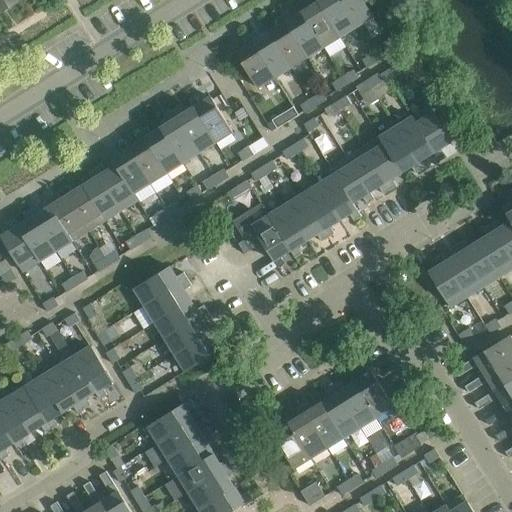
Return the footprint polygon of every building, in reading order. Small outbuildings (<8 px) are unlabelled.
[(0,0),(0,10),(16,0),(0,0)] [(309,0),(313,5),(302,12),(324,47),(330,56),(346,47),(340,37),(317,0),(309,0)] [(317,0),(340,37),(356,27),(339,0),(317,0)] [(339,0),(356,27),(374,16),(363,0),(339,0)] [(307,57),(324,47),(302,12),(292,18),(287,11),(281,14),(307,57)] [(291,67),(307,57),(281,14),(275,18),(279,25),(269,32),(291,67)] [(274,77),(291,67),(269,32),(258,38),(254,31),(248,34),(274,77)] [(257,88),(274,77),(248,34),(242,38),(247,45),(235,52),(257,88)] [(382,44),(387,52),(398,45),(393,37),(382,44)] [(373,54),(362,61),(367,69),(378,62),(373,54)] [(389,79),(397,74),(392,66),(384,71),(389,79)] [(359,78),(357,75),(354,70),(342,77),(347,85),(359,78)] [(367,79),(372,87),(382,80),(377,72),(367,79)] [(347,85),(342,77),(332,84),(337,92),(347,85)] [(356,86),(357,88),(361,94),(372,87),(367,79),(356,86)] [(326,99),(326,98),(322,92),(310,99),(315,107),(326,99)] [(335,101),(340,109),(351,103),(346,95),(335,101)] [(189,100),(193,107),(216,142),(233,131),(211,96),(199,103),(195,96),(189,100)] [(315,107),(310,99),(300,105),(305,113),(315,107)] [(324,108),(325,110),(329,116),(340,109),(335,101),(324,108)] [(440,147),(451,140),(429,105),(412,116),(439,158),(444,155),(440,147)] [(199,152),(216,142),(193,107),(183,113),(179,106),(173,110),(199,152)] [(183,162),(199,152),(173,110),(167,113),(171,121),(161,127),(183,162)] [(278,127),(289,120),(284,113),(273,119),(278,127)] [(439,158),(412,116),(396,126),(422,168),(428,165),(424,158),(433,151),(438,159),(439,158)] [(303,124),(308,132),(319,125),(314,117),(303,124)] [(146,126),(140,130),(167,172),(183,162),(161,127),(151,134),(146,126)] [(422,168),(396,126),(380,136),(402,171),(412,165),(416,172),(422,168)] [(150,182),(167,172),(140,130),(134,134),(139,141),(129,147),(150,182)] [(402,171),(380,136),(363,146),(390,189),(396,185),(391,178),(402,171)] [(268,145),(263,137),(238,153),(242,161),(268,145)] [(292,144),(297,152),(308,145),(303,137),(292,144)] [(122,151),(111,158),(115,165),(138,199),(140,202),(156,192),(150,182),(129,147),(124,140),(118,144),(122,151)] [(282,151),(283,153),(287,159),(297,152),(292,144),(282,151)] [(390,189),(363,146),(347,156),(369,192),(379,185),(384,192),(390,189)] [(374,199),(369,192),(347,156),(330,167),(352,202),(363,196),(367,203),(374,199)] [(261,166),(266,174),(277,167),(272,159),(261,166)] [(121,210),(138,199),(115,165),(105,171),(101,164),(95,168),(121,210)] [(251,173),(253,176),(256,181),(266,174),(261,166),(251,173)] [(361,215),(359,212),(352,202),(330,167),(329,168),(333,174),(317,184),(339,219),(349,212),(354,220),(361,215)] [(105,220),(121,210),(95,168),(89,171),(93,179),(83,185),(105,220)] [(229,176),(226,171),(224,168),(214,175),(219,183),(229,176)] [(219,183),(214,175),(203,182),(207,190),(219,183)] [(68,184),(62,188),(88,230),(105,220),(83,185),(73,192),(68,184)] [(317,184),(301,194),(327,236),(333,233),(328,225),(339,219),(317,184)] [(186,192),(191,200),(202,193),(197,185),(186,192)] [(237,185),(227,192),(231,200),(242,193),(237,185)] [(72,240),(88,230),(62,188),(56,192),(61,199),(50,205),(72,240)] [(327,236),(301,194),(285,205),(306,239),(317,232),(321,240),(327,236)] [(171,215),(181,209),(177,201),(166,207),(171,215)] [(511,220),(511,222),(511,207),(509,203),(502,207),(511,220)] [(56,250),(72,240),(50,205),(40,212),(36,205),(30,208),(56,250)] [(296,245),(306,239),(285,205),(268,215),(294,257),(301,253),(296,245)] [(171,215),(166,207),(155,214),(160,222),(171,215)] [(40,261),(56,250),(30,208),(24,212),(28,219),(18,225),(40,261)] [(246,214),(233,222),(251,251),(259,246),(263,243),(273,260),(274,260),(278,267),(284,263),(280,256),(290,249),(294,257),(268,215),(252,225),(246,214)] [(0,236),(22,271),(40,261),(18,225),(14,218),(7,222),(12,229),(0,236)] [(490,224),(511,259),(511,222),(511,220),(500,227),(496,220),(490,224)] [(478,241),(500,276),(511,268),(511,259),(490,224),(484,227),(489,234),(478,241)] [(137,235),(142,243),(152,236),(148,228),(137,235)] [(142,243),(137,235),(126,242),(131,250),(142,243)] [(457,244),(484,286),(500,276),(478,241),(468,247),(463,240),(457,244)] [(484,286),(457,244),(451,247),(455,255),(446,261),(441,254),(467,296),(484,286)] [(120,258),(120,257),(115,250),(105,256),(110,264),(120,258)] [(439,265),(428,272),(450,307),(467,296),(441,254),(435,258),(439,265)] [(110,264),(105,256),(94,263),(98,271),(110,264)] [(5,259),(0,262),(0,275),(1,276),(6,284),(16,277),(12,269),(5,259)] [(134,288),(145,305),(187,278),(183,273),(176,277),(169,266),(134,288)] [(88,278),(83,271),(73,277),(77,285),(88,278)] [(77,285),(73,277),(61,284),(66,292),(77,285)] [(145,305),(155,321),(190,299),(184,289),(191,285),(187,278),(145,305)] [(58,305),(55,299),(53,297),(42,303),(47,311),(58,305)] [(190,299),(155,321),(165,337),(207,311),(204,305),(196,310),(190,299)] [(90,303),(89,303),(82,307),(89,318),(97,314),(90,303)] [(165,337),(175,353),(210,331),(204,322),(211,317),(207,311),(165,337)] [(80,320),(75,312),(64,319),(69,327),(80,320)] [(485,325),(487,327),(490,333),(501,326),(496,318),(485,325)] [(64,341),(54,325),(52,321),(41,328),(46,336),(49,335),(56,346),(64,341)] [(175,353),(186,370),(221,349),(214,338),(221,333),(217,327),(210,331),(175,353)] [(458,334),(463,342),(474,335),(469,327),(458,334)] [(97,334),(104,345),(111,340),(105,329),(97,334)] [(27,330),(17,337),(22,344),(32,338),(27,330)] [(475,356),(473,358),(455,369),(459,376),(479,363),(485,373),(511,356),(511,339),(509,335),(475,356)] [(11,351),(22,344),(17,337),(6,343),(11,351)] [(113,380),(91,345),(74,355),(95,391),(100,398),(106,394),(102,387),(113,380)] [(120,358),(113,347),(106,352),(112,363),(120,358)] [(95,391),(74,355),(57,366),(84,408),(90,404),(85,397),(95,391)] [(511,356),(485,373),(465,386),(469,392),(489,380),(495,390),(511,379),(511,356)] [(394,406),(393,405),(367,364),(360,368),(365,375),(355,381),(376,417),(394,406)] [(57,366),(41,376),(63,411),(73,404),(78,411),(84,408),(57,366)] [(122,371),(129,383),(137,378),(130,367),(122,371)] [(63,411),(41,376),(25,386),(51,428),(57,424),(53,417),(63,411)] [(135,393),(139,391),(143,388),(137,378),(129,383),(135,393)] [(511,379),(495,390),(475,402),(479,409),(499,396),(505,406),(511,401),(511,379)] [(360,427),(376,417),(355,381),(344,388),(340,381),(334,384),(360,427)] [(344,437),(360,427),(334,384),(328,388),(332,395),(322,402),(344,437)] [(25,386),(9,396),(30,431),(41,425),(45,432),(51,428),(25,386)] [(30,431),(9,396),(0,401),(0,418),(19,448),(24,445),(20,438),(30,431)] [(148,425),(159,442),(194,421),(187,410),(194,406),(190,399),(148,425)] [(301,405),(327,447),(344,437),(322,402),(312,408),(307,401),(301,405)] [(511,401),(505,406),(485,418),(489,425),(509,412),(511,416),(511,401)] [(311,457),(327,447),(301,405),(295,408),(300,416),(290,422),(285,415),(311,457)] [(294,468),(311,457),(285,415),(279,419),(283,426),(272,433),(294,468)] [(19,448),(0,418),(0,456),(2,459),(8,455),(4,448),(14,442),(18,449),(19,448)] [(159,442),(169,459),(211,432),(207,427),(200,431),(194,421),(159,442)] [(511,424),(495,435),(499,441),(511,432),(511,424)] [(421,443),(429,438),(423,430),(418,434),(416,435),(421,443)] [(169,459),(179,475),(214,453),(207,443),(214,438),(211,432),(169,459)] [(394,446),(402,458),(422,445),(421,443),(416,435),(418,434),(416,432),(394,446)] [(104,448),(111,459),(119,455),(112,444),(104,448)] [(428,462),(440,456),(435,448),(424,454),(428,462)] [(179,475),(165,483),(175,500),(189,491),(231,465),(227,459),(220,463),(214,453),(179,475)] [(398,464),(396,461),(393,457),(383,463),(387,471),(398,464)] [(387,471),(383,463),(372,470),(377,478),(387,471)] [(403,471),(408,479),(418,472),(413,464),(403,471)] [(189,491),(199,507),(234,486),(228,475),(235,471),(231,465),(189,491)] [(120,482),(123,479),(128,477),(121,466),(113,471),(120,482)] [(118,490),(108,474),(106,470),(100,474),(112,494),(102,500),(109,511),(132,511),(119,490),(118,490)] [(403,471),(392,477),(397,485),(408,479),(403,471)] [(353,488),(363,481),(358,473),(348,480),(353,488)] [(353,488),(348,480),(337,487),(342,495),(353,488)] [(96,504),(86,511),(109,511),(102,500),(90,481),(83,485),(96,504)] [(316,481),(301,490),(310,504),(325,495),(316,481)] [(381,484),(370,491),(375,499),(386,492),(381,484)] [(130,490),(137,501),(145,496),(138,485),(130,490)] [(201,511),(229,511),(245,503),(252,498),(248,492),(241,496),(234,486),(199,507),(201,511)] [(86,511),(73,491),(67,495),(77,511),(86,511)] [(359,498),(361,500),(364,505),(375,499),(370,491),(359,498)] [(474,511),(464,495),(446,505),(450,511),(474,511)] [(137,501),(143,511),(151,507),(145,496),(137,501)] [(55,511),(64,511),(57,501),(51,505),(55,511)]
